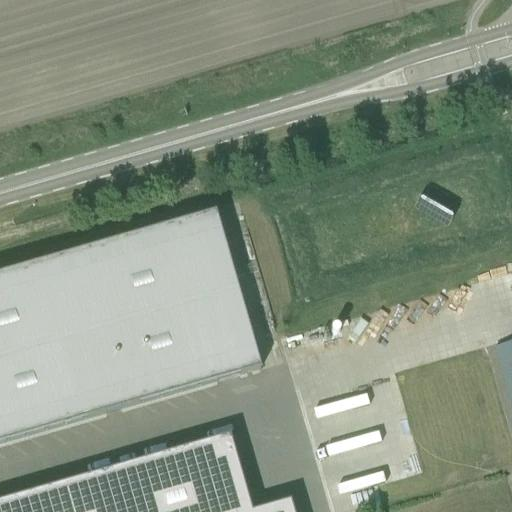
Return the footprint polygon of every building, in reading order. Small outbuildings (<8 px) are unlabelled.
[(0,446),(260,372),(215,215),(0,277),(0,446)] [(465,310),(495,286),(489,280),(460,303),(465,310)] [(511,344),(493,350),(511,416),(511,344)] [(322,414),(367,401),(363,389),(318,402),(322,414)] [(331,439),(333,450),(382,443),(380,432),(331,439)] [(250,511),(230,438),(0,504),(0,511),(292,511),(290,504),(261,511),(250,511)]
